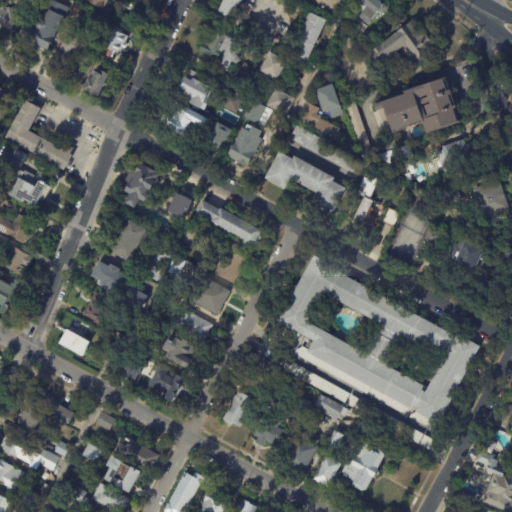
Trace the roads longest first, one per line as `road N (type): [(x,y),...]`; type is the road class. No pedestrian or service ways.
road 1 (residential): [(511,342),(0,61)]
road 2 (residential): [(0,397),(181,0)]
road 3 (tertiary): [(315,511),(0,336)]
road 4 (residential): [(511,353),(485,17)]
road 5 (residential): [(146,511),(295,224)]
